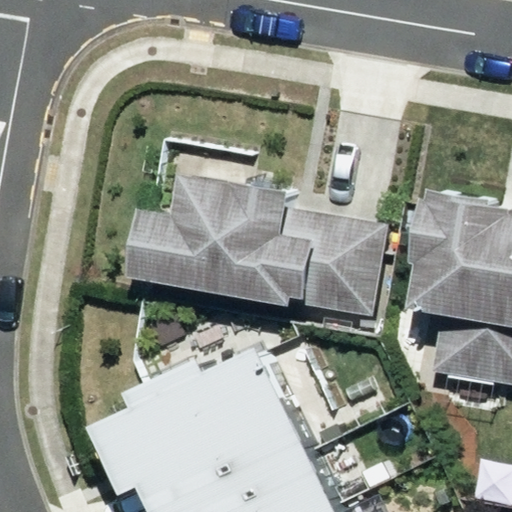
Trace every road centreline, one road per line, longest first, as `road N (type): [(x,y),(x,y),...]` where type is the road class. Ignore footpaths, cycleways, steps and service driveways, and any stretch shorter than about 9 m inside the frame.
road 1 (residential): [(0,203),(37,0)]
road 2 (residential): [(342,0),(511,27)]
